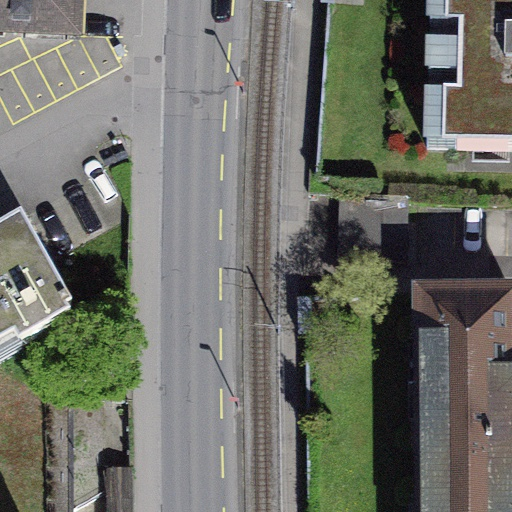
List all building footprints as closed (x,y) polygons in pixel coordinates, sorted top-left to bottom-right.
[(0,0),(0,30),(71,33),(72,0),(0,0)] [(511,0),(443,0),(443,38),(460,38),(459,107),(440,107),(439,160),(511,161),(511,0)] [(412,204),(339,203),(338,266),(411,267),(412,204)] [(18,226),(0,235),(0,350),(58,320),(66,315),(18,226)] [(511,307),(414,308),(415,471),(511,470),(511,307)] [(71,343),(58,320),(0,350),(0,511),(67,511),(69,511),(70,438),(48,396),(70,381),(71,343)] [(132,511),(130,402),(108,400),(110,511),(132,511)] [(511,511),(511,470),(415,471),(415,511),(511,511)]
